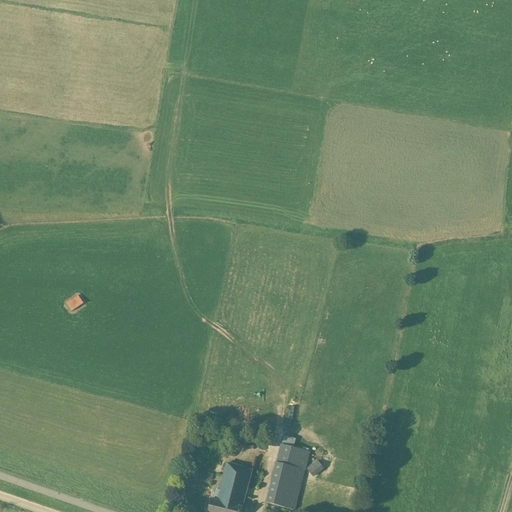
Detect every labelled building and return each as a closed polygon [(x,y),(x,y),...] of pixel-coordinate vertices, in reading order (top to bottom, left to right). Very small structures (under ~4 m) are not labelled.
[(72,311),(83,303),(78,295),(67,302),(72,311)] [(296,511),(310,452),(280,444),(266,503),(296,511)] [(317,459),(307,468),(314,477),(324,468),(317,459)] [(208,511),(224,511),(237,466),(227,463),(220,490),(216,489),(214,499),(212,499),(208,511)] [(252,470),(237,466),(224,511),(241,511),(243,507),(242,507),(252,470)] [(202,478),(209,479),(212,480),(213,474),(210,474),(204,472),(202,478)]
